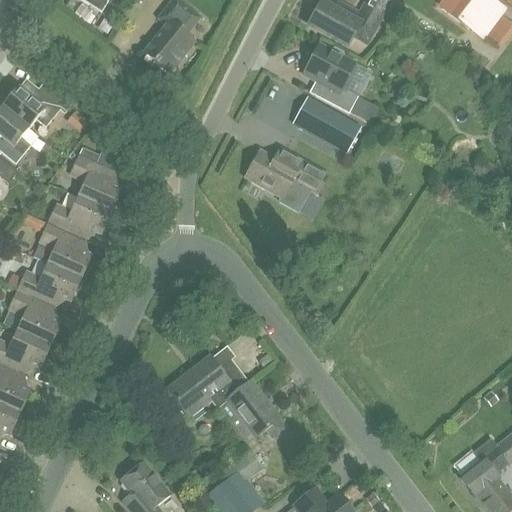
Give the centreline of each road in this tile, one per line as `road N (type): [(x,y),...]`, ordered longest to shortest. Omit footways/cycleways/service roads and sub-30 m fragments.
road 1 (unclassified): [(415,511),(224,265),(180,249)]
road 2 (unclassified): [(34,511),(144,273),(180,249)]
road 3 (unclassified): [(183,188),(273,0)]
road 4 (residential): [(183,188),(94,84)]
